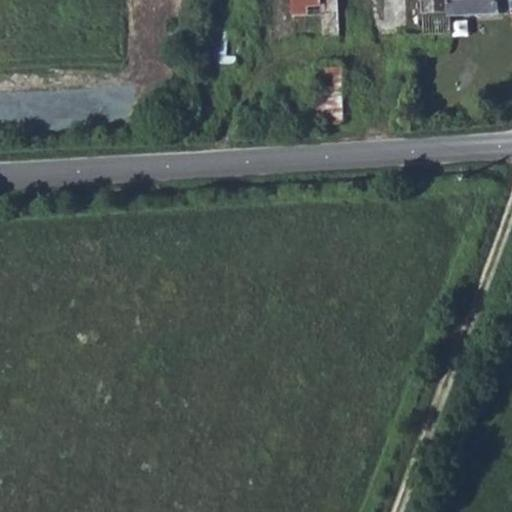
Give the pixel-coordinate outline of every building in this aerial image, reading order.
[(301,36),(300,0),(286,0),(287,36),(301,36)] [(300,0),(301,36),(385,34),(383,0),(300,0)] [(511,0),(383,0),(385,34),(450,33),(450,11),(501,11),(501,5),(511,4),(511,0)] [(216,28),(213,62),(238,64),(241,30),(216,28)] [(319,69),(317,119),(344,120),(345,70),(319,69)]
